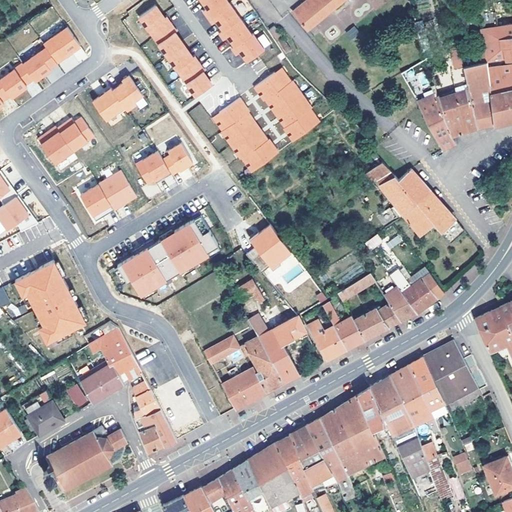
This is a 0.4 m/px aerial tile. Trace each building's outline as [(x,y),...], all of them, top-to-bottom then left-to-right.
[(203,12),(207,18),(228,3),(226,0),(201,0),(201,1),(207,9),(203,12)] [(382,0),(306,0),(293,11),(307,30),(343,0),(371,0),(376,6),(382,0)] [(486,0),(473,0),(477,18),(489,15),(486,0)] [(216,22),(223,31),(240,19),(228,3),(207,18),(212,25),(216,22)] [(154,6),(138,18),(152,37),(171,24),(166,17),(163,19),(154,6)] [(251,35),(240,19),(223,31),(218,34),(223,41),(227,38),(234,47),(251,35)] [(166,57),(183,46),(173,33),(176,31),(171,24),(152,37),(166,57)] [(503,47),(506,59),(511,58),(511,24),(497,25),(499,37),(501,46),(503,47)] [(351,40),(359,32),(353,26),(345,34),(351,40)] [(57,62),(80,45),(67,27),(43,43),(46,47),(57,62)] [(273,27),(268,30),(276,41),(281,38),(273,27)] [(234,47),(231,49),(236,56),(240,53),(247,62),(264,50),(252,34),(251,35),(234,47)] [(258,37),(264,48),(270,44),(264,34),(258,37)] [(282,38),(276,42),(285,53),(290,50),(282,38)] [(181,77),(199,64),(194,56),(191,58),(183,46),(166,57),(181,77)] [(46,47),(22,64),(33,78),(35,81),(44,74),(43,72),(57,62),(46,47)] [(454,89),(436,94),(451,135),(477,127),(468,84),(464,65),(463,65),(459,47),(451,49),(455,68),(450,69),(454,89)] [(464,65),(468,84),(477,127),(493,123),(489,91),(488,69),(485,54),(481,55),(482,61),(464,65)] [(19,89),(33,78),(22,64),(22,63),(0,78),(0,81),(9,95),(11,97),(20,90),(19,89)] [(204,71),(199,64),(181,77),(195,97),(211,85),(202,72),(204,71)] [(488,69),(489,91),(511,87),(511,65),(507,66),(488,69)] [(280,67),(274,72),(278,78),(285,73),(280,67)] [(274,72),(253,87),(258,93),(260,92),(265,98),(264,99),(269,106),(271,104),(281,118),(279,120),(284,127),(285,126),(290,133),(287,134),(292,141),(312,125),(309,120),(315,116),(310,108),(304,111),(300,106),(307,101),(296,86),(289,90),(285,85),(291,81),(285,73),(278,78),(274,72)] [(123,81),(112,89),(126,108),(126,109),(136,102),(134,100),(142,94),(129,75),(122,79),(123,81)] [(0,104),(3,103),(2,101),(9,95),(0,81),(0,104)] [(433,84),(413,93),(420,106),(442,149),(456,144),(451,135),(436,94),(433,84)] [(118,113),(126,108),(112,89),(111,87),(103,93),(104,94),(99,98),(98,97),(92,100),(105,119),(117,111),(118,113)] [(511,87),(489,91),(493,123),(511,119),(511,87)] [(239,97),(218,112),(222,118),(216,123),(221,131),(227,127),(231,132),(224,137),(235,153),(242,148),(246,153),(240,157),(246,165),(253,161),(258,167),(278,152),(273,145),(270,147),(266,140),(267,139),(262,132),(260,134),(249,120),(252,118),(247,111),(246,112),(241,106),(243,104),(239,97)] [(218,112),(211,117),(216,123),(222,118),(218,112)] [(315,116),(309,120),(312,125),(319,120),(315,116)] [(64,123),(57,128),(73,150),(94,135),(81,117),(74,121),(67,127),(64,123)] [(71,117),(64,123),(67,127),(74,121),(71,117)] [(73,150),(57,128),(55,126),(37,139),(55,163),(73,150)] [(171,174),(192,162),(181,142),(168,150),(170,155),(162,159),(171,173),(171,174)] [(157,151),(135,164),(147,184),(154,180),(162,175),(164,178),(171,173),(162,159),(157,151)] [(253,161),(246,165),(251,172),(258,167),(253,161)] [(393,175),(381,161),(364,173),(370,181),(374,178),(378,183),(377,184),(392,202),(402,213),(430,190),(412,170),(411,168),(399,179),(394,174),(393,175)] [(0,200),(3,205),(18,194),(17,194),(8,183),(6,184),(3,180),(5,178),(0,170),(0,200)] [(98,183),(114,209),(136,196),(121,170),(98,183)] [(96,220),(114,209),(98,183),(80,194),(96,220)] [(430,190),(402,213),(420,234),(432,221),(450,243),(464,229),(430,190)] [(3,205),(0,206),(0,221),(6,230),(15,223),(21,231),(38,222),(35,218),(33,220),(30,216),(32,215),(26,207),(24,208),(21,204),(23,202),(18,194),(3,205)] [(385,227),(402,213),(392,202),(374,216),(385,227)] [(201,213),(119,261),(140,295),(222,247),(201,213)] [(252,241),(241,249),(257,267),(263,262),(265,263),(288,245),(267,219),(247,234),(252,241)] [(383,240),(377,233),(365,242),(371,250),(383,240)] [(391,249),(402,241),(398,235),(387,243),(391,249)] [(390,250),(383,240),(371,250),(378,259),(390,250)] [(53,260),(14,280),(22,295),(26,293),(27,295),(31,302),(38,315),(41,322),(43,325),(38,327),(46,342),(55,337),(70,329),(85,321),(84,320),(77,306),(72,296),(68,289),(61,276),(54,262),(53,260)] [(58,260),(54,262),(61,276),(65,274),(58,260)] [(407,278),(411,275),(402,264),(398,267),(407,278)] [(424,265),(411,275),(407,278),(398,267),(389,274),(397,285),(417,312),(423,308),(438,297),(422,276),(429,272),(424,265)] [(338,293),(343,301),(376,281),(370,271),(338,293)] [(445,292),(429,272),(422,276),(438,297),(445,292)] [(253,279),(236,290),(242,300),(254,294),(260,303),(265,299),(253,279)] [(14,280),(10,282),(18,297),(22,295),(14,280)] [(417,312),(397,285),(384,294),(389,302),(402,321),(409,317),(417,312)] [(14,299),(2,287),(0,288),(0,306),(2,309),(14,299)] [(258,335),(284,382),(292,377),(298,374),(283,344),(293,339),(283,322),(268,330),(257,311),(258,311),(252,299),(244,303),(251,315),(247,317),(258,335)] [(323,304),(334,324),(340,320),(329,300),(323,304)] [(379,332),(402,321),(389,302),(382,306),(380,304),(354,318),(366,339),(377,334),(379,332)] [(511,315),(507,303),(499,306),(507,323),(511,320),(511,315)] [(81,304),(77,306),(84,320),(88,318),(81,304)] [(511,353),(511,335),(507,323),(499,306),(475,318),(490,351),(505,345),(509,354),(511,353)] [(306,330),(297,314),(283,322),(293,339),(306,331),(306,330)] [(366,339),(354,318),(352,314),(340,320),(334,324),(347,349),(351,347),(366,339)] [(314,321),(308,325),(326,360),(334,356),(347,349),(334,324),(320,331),(314,321)] [(109,358),(118,373),(124,370),(129,380),(141,373),(117,328),(88,344),(89,345),(93,353),(101,348),(107,359),(109,358)] [(70,329),(55,337),(57,341),(72,333),(70,329)] [(211,361),(226,353),(238,346),(232,335),(205,350),(211,361)] [(238,346),(243,354),(248,351),(251,356),(258,369),(255,371),(266,392),(281,383),(284,382),(258,335),(238,346)] [(428,353),(421,357),(444,404),(477,387),(453,340),(428,353)] [(238,346),(226,353),(231,362),(244,355),(243,354),(238,346)] [(123,384),(118,373),(109,358),(107,359),(101,348),(93,353),(105,374),(99,377),(108,393),(123,384)] [(444,404),(421,357),(410,363),(407,365),(432,415),(446,408),(444,404)] [(251,400),(266,392),(255,371),(252,365),(250,366),(225,380),(223,378),(221,379),(236,408),(251,400)] [(432,415),(407,365),(400,369),(390,375),(413,425),(432,415)] [(373,384),(369,387),(384,421),(391,435),(409,427),(413,425),(390,375),(373,384)] [(92,402),(108,393),(99,377),(83,387),(92,402)] [(131,387),(131,388),(135,395),(150,387),(149,386),(145,380),(131,387)] [(66,389),(76,408),(88,402),(78,383),(66,389)] [(135,395),(139,404),(141,408),(133,411),(134,419),(161,407),(162,407),(150,387),(135,395)] [(384,421),(369,387),(359,393),(356,395),(371,427),(384,421)] [(64,419),(47,391),(23,407),(29,417),(25,420),(31,430),(36,428),(40,434),(64,419)] [(367,463),(383,455),(371,427),(356,395),(345,402),(339,405),(367,463)] [(367,463),(339,405),(335,408),(319,417),(346,473),(367,463)] [(177,439),(161,407),(134,419),(138,427),(156,420),(157,424),(155,425),(165,445),(168,443),(177,439)] [(0,413),(0,437),(5,444),(6,440),(11,436),(15,437),(21,432),(6,410),(0,413)] [(348,477),(346,473),(319,417),(317,419),(305,425),(336,481),(348,477)] [(64,489),(112,464),(109,457),(114,448),(127,441),(121,429),(107,437),(98,435),(105,431),(101,425),(45,455),(50,463),(48,464),(47,465),(48,467),(48,468),(49,469),(43,472),(49,483),(58,479),(64,489)] [(165,445),(155,425),(139,432),(148,453),(161,446),(165,445)] [(336,481),(305,425),(297,429),(289,434),(290,435),(300,460),(312,488),(336,481)] [(286,466),(300,460),(290,435),(287,436),(274,443),(286,466)] [(396,446),(410,477),(429,469),(421,447),(417,437),(414,439),(396,446)] [(299,491),(286,466),(274,443),(266,448),(247,460),(270,508),(272,511),(277,511),(287,507),(287,502),(285,498),(299,491)] [(429,469),(440,500),(448,496),(430,444),(421,447),(429,469)] [(458,471),(460,470),(459,467),(468,464),(464,453),(452,458),(457,468),(458,471)] [(494,494),(511,486),(511,471),(505,456),(483,466),(494,494)] [(254,511),(262,511),(270,508),(247,460),(235,467),(231,469),(244,493),(254,511)] [(300,460),(286,466),(299,491),(300,494),(312,488),(300,460)] [(390,471),(387,464),(381,466),(384,473),(390,471)] [(229,502),(244,493),(231,469),(228,471),(216,478),(223,491),(224,492),(229,502)] [(470,511),(456,475),(450,477),(458,499),(450,502),(454,511),(470,511)] [(201,487),(209,501),(224,492),(223,491),(216,478),(201,487)] [(215,511),(209,501),(201,487),(201,486),(192,490),(183,495),(190,510),(190,511),(215,511)] [(35,511),(23,490),(13,495),(14,497),(0,502),(0,511),(35,511)] [(254,511),(244,493),(229,502),(233,510),(233,511),(254,511)] [(162,505),(164,511),(186,511),(190,510),(183,495),(162,505)] [(330,511),(323,496),(316,499),(322,511),(330,511)] [(511,511),(511,497),(501,502),(505,511),(511,511)] [(306,511),(303,503),(295,505),(296,511),(306,511)]
